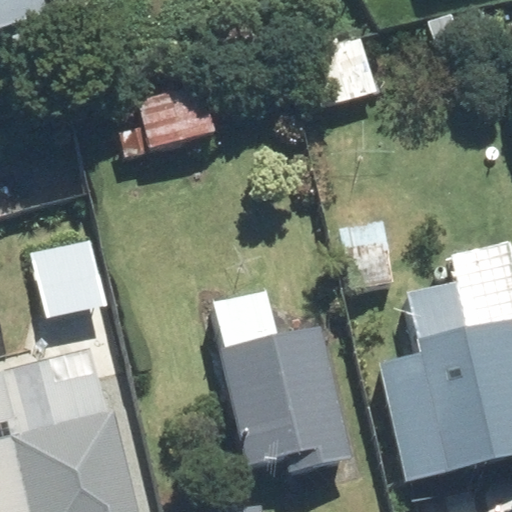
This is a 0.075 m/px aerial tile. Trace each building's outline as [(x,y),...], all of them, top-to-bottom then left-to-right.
[(39,0),(0,0),(0,39),(46,28),(39,0)] [(110,125),(121,164),(212,139),(201,100),(110,125)] [(0,220),(48,206),(35,163),(0,173),(0,220)] [(90,241),(27,256),(44,328),(107,313),(90,241)] [(456,289),(402,302),(413,351),(375,360),(406,493),(511,468),(511,332),(468,342),(456,289)] [(263,297),(214,306),(224,358),(215,359),(238,479),(284,470),(287,485),(348,473),(322,339),(273,348),(263,297)] [(44,371),(0,381),(0,511),(131,511),(101,376),(48,388),(44,371)]
